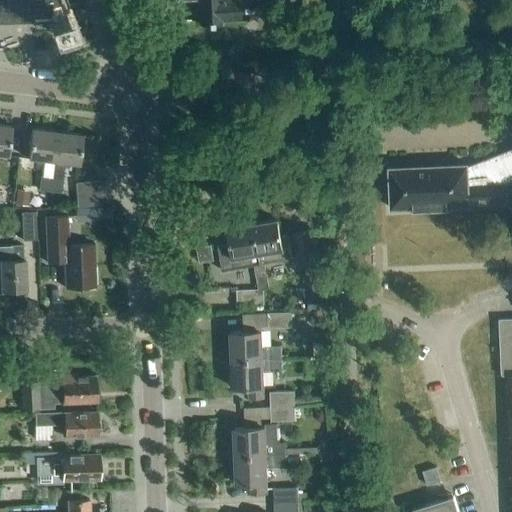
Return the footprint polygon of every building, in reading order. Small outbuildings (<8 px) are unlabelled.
[(0,0),(0,14),(20,13),(20,22),(53,21),(56,23),(58,26),(56,27),(58,30),(68,27),(59,0),(0,0)] [(170,0),(170,1),(193,0),(198,0),(200,26),(221,25),(220,22),(247,20),(245,0),(170,0)] [(0,156),(7,157),(11,127),(0,125),(0,156)] [(53,162),(57,132),(31,129),(27,159),(43,161),(53,162)] [(51,177),(49,193),(60,194),(63,179),(62,179),(64,164),(79,166),(82,135),(57,132),(53,162),(51,177)] [(511,150),(467,168),(467,165),(449,166),(449,167),(407,169),(407,168),(389,169),(391,209),(413,208),(413,210),(446,209),(446,207),(469,206),(469,205),(505,204),(511,208),(511,150)] [(40,176),(38,191),(49,193),(51,177),(42,176),(40,176)] [(76,196),(101,194),(100,182),(75,184),(76,196)] [(16,190),(14,205),(28,207),(29,192),(16,190)] [(101,194),(76,196),(77,208),(102,206),(101,194)] [(115,209),(99,209),(99,221),(115,221),(115,209)] [(22,241),(36,240),(35,212),(21,213),(22,241)] [(67,216),(44,217),(46,263),(63,263),(64,288),(96,287),(94,244),(68,245),(67,216)] [(256,278),(266,276),(264,264),(293,259),(288,235),(280,236),(278,221),(252,225),(259,264),(254,265),(256,278)] [(222,271),(254,265),(259,264),(252,225),(226,230),(229,245),(218,247),(222,271)] [(299,267),(319,264),(313,230),(293,233),(299,267)] [(23,260),(23,257),(22,245),(0,246),(0,275),(0,276),(1,291),(25,290),(24,260),(23,260)] [(307,310),(322,308),(321,302),(323,302),(319,274),(302,276),(307,310)] [(266,276),(256,278),(258,290),(236,291),(238,312),(263,312),(263,290),(268,289),(266,276)] [(268,329),(291,328),(291,313),(267,314),(268,329)] [(511,511),(511,318),(498,319),(500,377),(511,376),(511,511),(458,511),(454,496),(411,509),(412,511),(511,511)] [(231,361),(281,359),(280,347),(262,348),(261,332),(230,333),(231,361)] [(322,345),(312,345),(313,358),(323,357),(322,345)] [(281,359),(231,361),(232,389),(248,388),(248,399),(264,399),(263,372),(281,371),(281,359)] [(77,377),(77,374),(61,375),(61,386),(37,387),(37,382),(21,382),(21,409),(38,409),(53,408),(52,403),(62,403),(62,404),(96,402),(96,376),(77,377)] [(294,408),(294,392),(270,393),(270,422),(295,421),(299,421),(299,408),(294,408)] [(79,414),(79,412),(34,414),(34,426),(64,425),(65,436),(97,435),(97,413),(79,414)] [(234,457),(285,455),(284,443),(278,443),(278,439),(278,429),(277,429),(277,425),(265,425),(265,428),(233,429),(234,457)] [(61,459),(37,460),(38,483),(58,482),(58,481),(99,480),(98,455),(61,456),(61,459)] [(285,455),(234,457),(235,485),(247,484),(248,495),(266,494),(266,483),(267,483),(266,467),(285,467),(285,455)] [(321,457),(321,469),(332,469),(332,457),(321,457)] [(422,471),(427,486),(441,481),(436,467),(422,471)] [(298,503),(297,488),(273,489),(274,511),(301,511),(301,503),(298,503)] [(88,511),(89,500),(67,501),(67,511),(88,511)]
